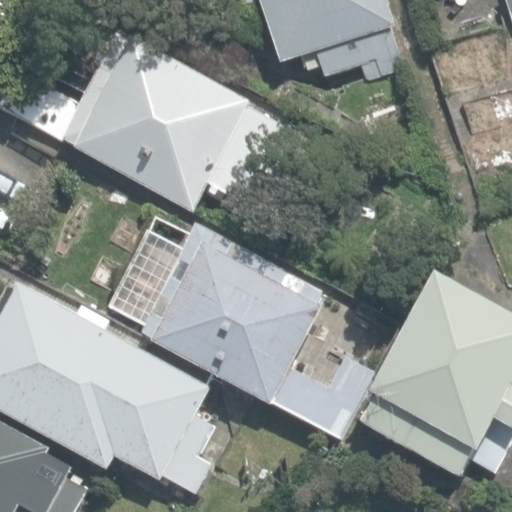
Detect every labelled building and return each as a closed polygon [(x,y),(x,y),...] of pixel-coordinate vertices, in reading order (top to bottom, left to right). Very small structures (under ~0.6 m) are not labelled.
[(419,56),(397,0),(268,0),(297,91),(419,56)] [(294,116),(132,38),(73,140),(196,211),(253,194),(294,116)] [(394,323),(209,225),(155,327),(340,424),(394,323)] [(511,399),(511,295),(449,263),(367,418),(469,475),(511,399)] [(232,381),(30,271),(0,325),(0,399),(170,493),(232,381)] [(72,511),(96,468),(0,416),(0,511),(72,511)]
